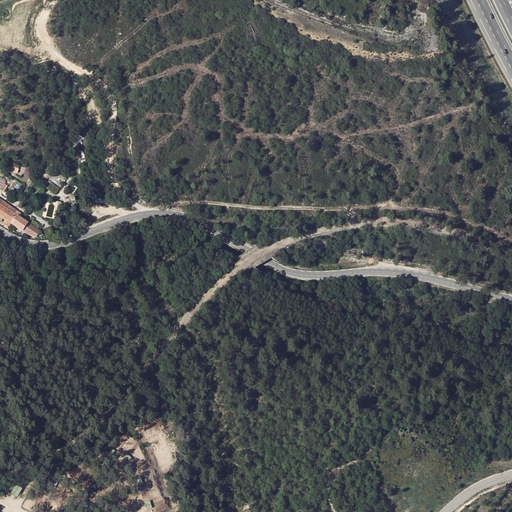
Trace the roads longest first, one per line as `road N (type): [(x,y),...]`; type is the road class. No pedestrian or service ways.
road 1 (tertiary): [(0,232),(56,245),(136,217),(179,216),(290,272),(398,273),(511,300)]
road 2 (track): [(52,0),(42,17),(47,48),(104,88),(113,117),(107,167),(144,216)]
road 3 (track): [(419,0),(433,48),(331,22),(284,0)]
